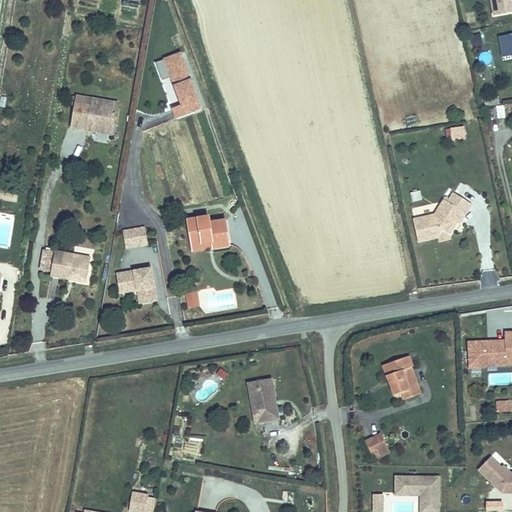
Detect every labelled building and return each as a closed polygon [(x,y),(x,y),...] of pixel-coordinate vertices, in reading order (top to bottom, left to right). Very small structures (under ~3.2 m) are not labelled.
[(511,11),(511,0),(491,0),(494,15),(511,11)] [(480,34),(469,38),(471,47),(483,43),(480,34)] [(204,110),(184,52),(156,61),(176,120),(204,110)] [(493,63),(491,53),(480,55),(482,65),(493,63)] [(108,97),(67,87),(67,88),(65,97),(60,118),(76,122),(78,115),(102,120),(108,97)] [(504,105),(503,98),(489,101),(490,107),(504,105)] [(102,120),(78,115),(76,122),(100,128),(102,120)] [(462,138),(461,127),(447,129),(449,140),(462,138)] [(419,190),(409,193),(411,202),(421,200),(419,190)] [(457,225),(467,208),(450,197),(447,203),(444,206),(441,204),(435,217),(414,222),(419,243),(438,238),(447,236),(455,223),(457,225)] [(185,213),(188,238),(208,235),(209,241),(226,239),(222,213),(206,215),(205,211),(185,213)] [(125,221),(127,237),(147,234),(145,218),(125,221)] [(208,235),(188,238),(189,244),(209,241),(208,235)] [(90,250),(71,247),(53,243),(48,268),(66,271),(67,268),(87,271),(90,250)] [(150,260),(116,264),(118,280),(135,277),(136,281),(141,280),(143,294),(155,292),(150,260)] [(198,293),(186,294),(188,308),(200,306),(198,293)] [(511,370),(511,336),(499,338),(500,351),(491,351),(491,346),(462,347),(463,374),(476,373),(476,372),(492,371),(491,361),(500,361),(500,371),(511,370)] [(404,401),(414,397),(409,383),(414,381),(409,366),(412,365),(409,355),(381,365),(392,395),(401,392),(404,401)] [(500,371),(500,361),(491,361),(492,371),(500,371)] [(244,382),(248,406),(252,405),(255,422),(273,418),(266,378),(244,382)] [(409,383),(414,397),(419,395),(414,381),(409,383)] [(495,412),(511,412),(511,400),(495,400),(495,412)] [(468,419),(477,419),(477,405),(468,405),(468,419)] [(366,441),(375,454),(388,446),(380,432),(366,441)] [(388,446),(375,454),(379,460),(392,451),(388,446)] [(511,498),(511,478),(504,479),(496,472),(494,473),(484,463),(472,476),(489,492),(491,491),(494,494),(494,497),(496,499),(511,498)] [(436,511),(438,477),(402,476),(402,492),(417,493),(421,498),(420,511),(436,511)] [(372,493),(371,511),(383,511),(384,494),(372,493)] [(129,494),(127,511),(130,511),(143,511),(146,496),(129,494)]
